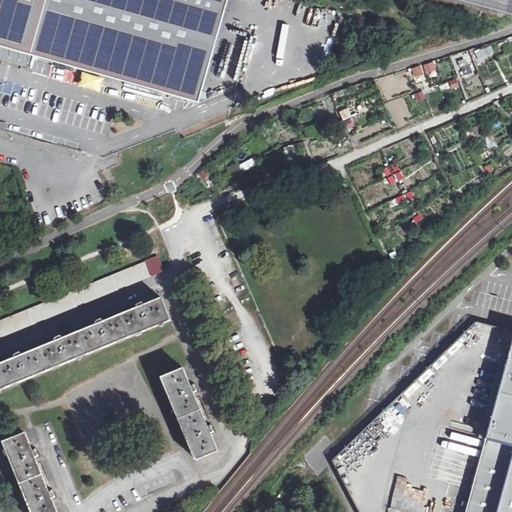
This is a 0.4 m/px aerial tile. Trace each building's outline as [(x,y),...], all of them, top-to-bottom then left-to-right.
[(226,0),(0,0),(0,46),(32,56),(198,102),(226,0)] [(0,46),(0,59),(28,67),(32,56),(0,46)] [(463,76),(471,73),(467,58),(458,61),(463,76)] [(48,77),(60,80),(63,68),(51,65),(48,77)] [(354,104),(343,105),(344,118),(355,117),(354,104)] [(242,172),(255,166),(252,159),(239,165),(242,172)] [(386,166),(389,173),(398,169),(394,162),(386,166)] [(488,175),(493,170),(490,166),(485,171),(488,175)] [(405,188),(397,193),(400,197),(408,192),(405,188)] [(406,214),(410,219),(416,214),(413,209),(406,214)] [(147,260),(0,319),(0,337),(154,276),(147,260)] [(0,389),(171,320),(162,299),(145,306),(143,301),(137,303),(138,305),(134,307),(135,310),(104,322),(102,318),(95,320),(96,322),(94,323),(95,327),(62,339),(60,335),(54,337),(55,339),(52,341),(53,344),(21,356),(19,351),(13,353),(14,355),(11,356),(12,360),(0,364),(0,389)] [(511,511),(511,329),(478,320),(443,355),(410,388),(384,413),(383,413),(334,460),(353,495),(414,511),(511,511)] [(163,377),(196,458),(218,448),(212,432),(217,430),(215,424),(213,425),(212,421),(208,423),(196,393),(201,391),(198,385),(196,386),(195,382),(191,384),(184,368),(163,377)] [(4,444),(30,511),(55,511),(52,501),(56,499),(54,493),(52,493),(51,491),(48,492),(35,460),(40,458),(37,452),(36,453),(34,450),(31,451),(24,435),(4,444)]
